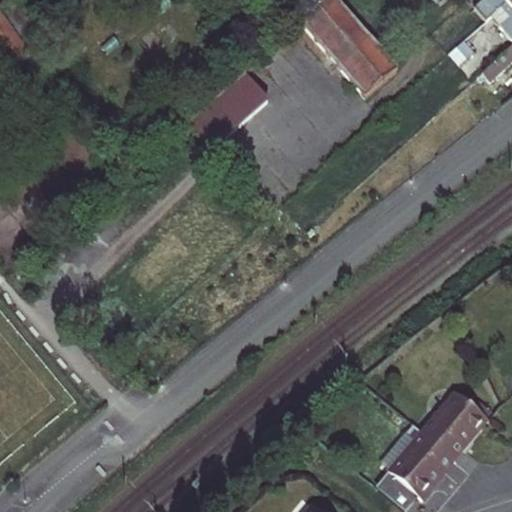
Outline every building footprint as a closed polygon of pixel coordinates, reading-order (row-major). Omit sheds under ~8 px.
[(7,0),(0,5),(0,58),(10,73),(31,58),(44,60),(64,46),(54,33),(45,38),(19,0),(7,0)] [(364,100),(384,83),(397,72),(335,0),(329,0),(300,25),(364,100)] [(435,0),(434,2),(440,8),(448,0),(435,0)] [(511,0),(466,0),(478,15),(486,23),(501,10),(511,0)] [(511,0),(501,10),(509,20),(500,29),(511,42),(511,0)] [(501,10),(491,19),(500,29),(509,20),(501,10)] [(486,23),(478,15),(470,22),(478,31),(486,23)] [(436,44),(447,57),(478,31),(470,22),(467,18),(436,44)] [(511,47),(482,75),(490,84),(511,64),(511,47)] [(210,153),(269,102),(245,75),(186,126),(210,153)] [(477,407),(463,394),(459,399),(474,411),(477,407)] [(490,418),(477,407),(474,411),(459,399),(456,397),(422,436),(453,462),(490,418)] [(422,436),(413,428),(380,467),(389,475),(416,443),(422,436)] [(416,443),(389,475),(392,478),(415,498),(419,501),(453,462),(422,436),(416,443)] [(415,498),(392,478),(384,488),(407,507),(415,498)]
